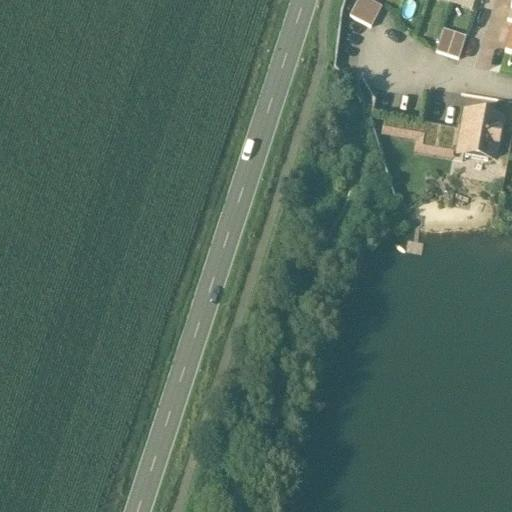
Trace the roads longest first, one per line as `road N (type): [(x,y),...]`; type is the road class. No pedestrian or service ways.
road 1 (secondary): [(136,511),(304,0)]
road 2 (residential): [(511,89),(391,61)]
